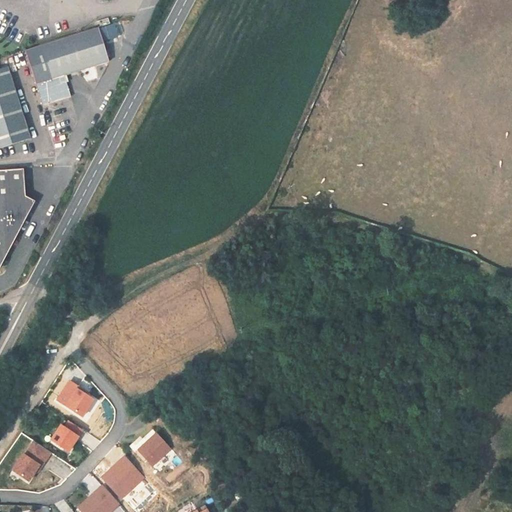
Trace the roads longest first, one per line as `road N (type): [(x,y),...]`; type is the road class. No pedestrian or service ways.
road 1 (secondary): [(185,0),(27,301)]
road 2 (residential): [(0,497),(46,499),(64,490),(117,432),(117,401),(68,349)]
road 3 (unclassified): [(152,0),(68,159)]
road 4 (residential): [(0,452),(68,349)]
